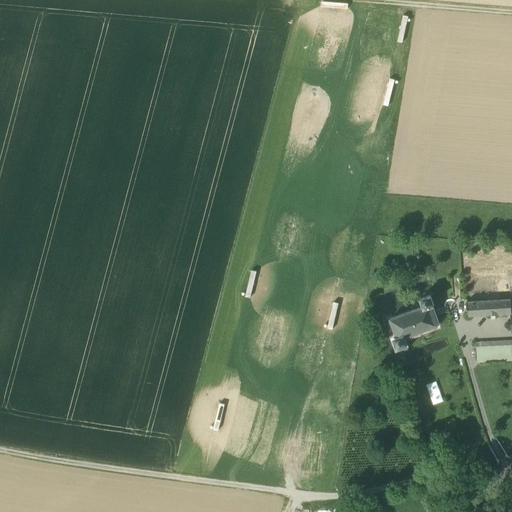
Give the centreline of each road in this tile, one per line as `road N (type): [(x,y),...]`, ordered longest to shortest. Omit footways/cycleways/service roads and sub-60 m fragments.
road 1 (track): [(511,481),(454,489),(415,480),(331,496),(0,447)]
road 2 (track): [(511,12),(363,0)]
